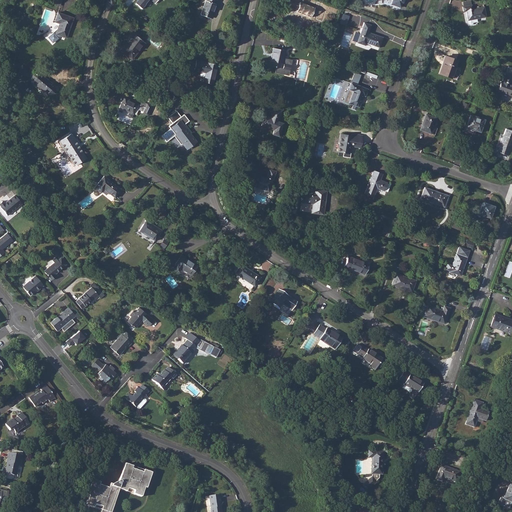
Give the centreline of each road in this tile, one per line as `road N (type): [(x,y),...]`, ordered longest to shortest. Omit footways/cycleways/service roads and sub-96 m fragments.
road 1 (residential): [(452,372),(227,227),(211,200)]
road 2 (residential): [(211,200),(187,199),(100,137),(86,79),(113,0)]
road 3 (residential): [(211,200),(253,0)]
road 4 (residential): [(247,511),(218,466),(133,434),(97,410)]
road 5 (residential): [(452,372),(511,207)]
road 6 (residential): [(391,150),(381,126),(427,0)]
road 7 (residential): [(391,150),(445,0)]
road 8 (residential): [(402,511),(452,372)]
road 9 (residential): [(511,194),(391,150)]
